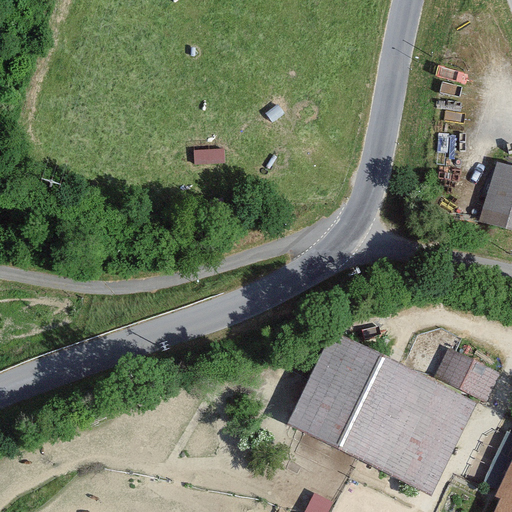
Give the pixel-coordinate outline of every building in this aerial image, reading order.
[(511,232),(511,166),(504,164),(485,224),(511,232)] [(342,339),(296,429),(435,499),(481,409),(342,339)] [(492,407),(506,377),(453,352),(439,382),(492,407)] [(506,511),(511,511),(511,477),(501,502),(510,506),(506,511)] [(311,490),(303,511),(327,511),(333,498),(311,490)]
